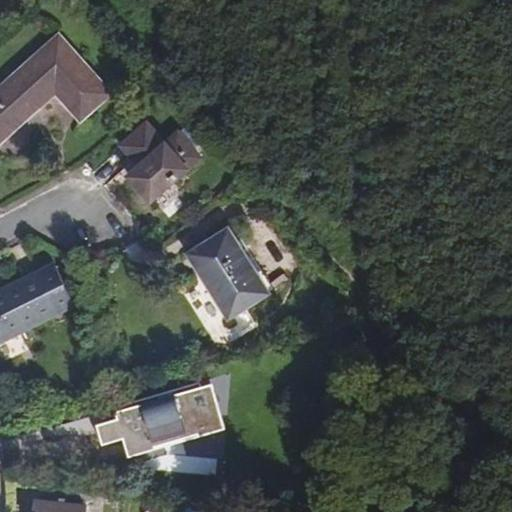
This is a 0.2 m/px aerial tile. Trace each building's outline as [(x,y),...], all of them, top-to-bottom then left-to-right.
[(0,90),(0,142),(56,90),(82,120),(109,95),(58,39),(0,90)] [(129,178),(151,202),(200,156),(178,132),(166,143),(147,123),(123,145),(141,166),(129,178)] [(187,253),(228,319),(271,294),(229,228),(187,253)] [(0,290),(0,333),(68,301),(54,266),(0,290)] [(329,350),(342,351),(347,323),(333,327),(329,350)] [(115,407),(129,457),(154,449),(151,436),(208,419),(197,382),(115,407)] [(9,399),(15,417),(24,414),(18,396),(9,399)] [(42,501),(40,511),(87,511),(88,507),(42,501)]
